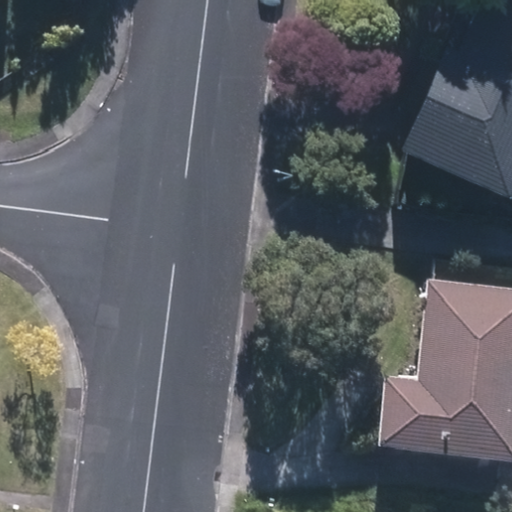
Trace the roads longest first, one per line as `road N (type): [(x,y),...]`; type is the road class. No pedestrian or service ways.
road 1 (residential): [(177,230),(143,511)]
road 2 (residential): [(207,0),(177,230)]
road 3 (residential): [(177,230),(0,206)]
